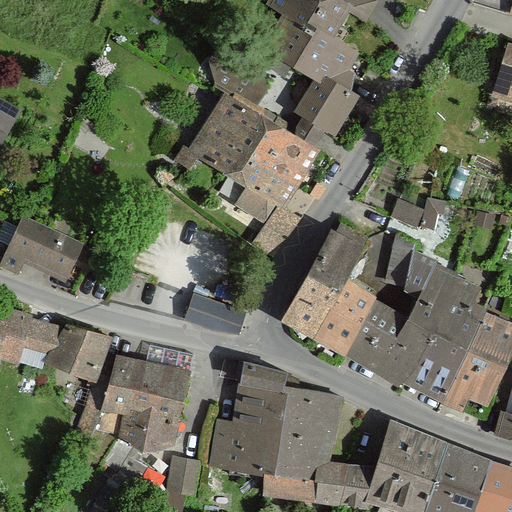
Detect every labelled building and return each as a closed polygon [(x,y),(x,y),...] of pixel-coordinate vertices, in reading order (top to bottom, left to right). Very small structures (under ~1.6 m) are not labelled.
[(328,77),(349,90),(354,73),(350,71),(359,54),(332,38),(349,9),(367,19),(379,0),(378,0),(275,0),(272,4),(286,13),(268,48),(318,79),(325,83),(328,77)] [(227,93),(254,110),(266,89),(259,59),(226,44),(213,62),(221,86),(229,90),(227,93)] [(511,49),(499,95),(511,98),(511,49)] [(303,125),(296,136),(314,147),(320,137),(325,129),(335,135),(359,96),(349,90),(328,77),(325,83),(318,79),(299,112),(307,117),(303,125)] [(186,148),(178,160),(192,168),(199,156),(249,187),(239,204),(265,221),(277,202),(285,207),(319,151),(314,147),(296,136),(254,110),(227,93),(191,151),(186,148)] [(0,143),(3,146),(24,109),(0,95),(0,143)] [(446,202),(428,198),(422,226),(435,229),(438,213),(443,214),(446,202)] [(424,210),(399,200),(392,217),(417,227),(424,210)] [(296,215),(282,207),(258,244),(270,253),(296,215)] [(495,215),(480,212),(477,224),(492,228),(495,215)] [(8,263),(21,269),(27,257),(70,277),(77,261),(93,268),(100,253),(29,219),(8,263)] [(386,281),(407,285),(415,249),(417,242),(397,233),(386,281)] [(365,250),(337,235),(291,321),(319,336),(349,280),(365,250)] [(412,320),(377,299),(348,353),(401,385),(404,379),(447,402),(488,312),(490,308),(476,302),(481,287),(436,266),(438,258),(415,249),(407,285),(424,298),(412,320)] [(349,280),(319,336),(348,353),(377,299),(349,280)] [(247,314),(199,297),(191,321),(216,330),(240,333),(247,314)] [(0,316),(0,355),(21,362),(27,344),(55,353),(52,362),(93,375),(99,377),(105,360),(113,338),(72,325),(70,328),(34,317),(35,315),(16,310),(13,321),(0,316)] [(511,356),(511,324),(488,312),(447,402),(466,409),(472,396),(491,403),(511,356)] [(119,363),(105,360),(99,377),(93,375),(91,383),(96,385),(79,433),(91,435),(101,408),(131,414),(126,436),(149,445),(177,443),(195,371),(122,356),(119,363)] [(372,502),(382,471),(330,465),(344,400),(286,391),(289,374),(247,363),(240,362),(237,380),(244,382),(238,425),(220,423),(213,466),(269,473),(268,494),(370,508),(372,502)] [(511,394),(503,430),(511,433),(511,394)] [(404,511),(429,511),(450,448),(395,426),(382,471),(372,502),(404,511)] [(144,449),(120,437),(105,463),(101,472),(110,476),(88,511),(120,511),(147,466),(138,461),(144,449)] [(478,511),(494,464),(450,448),(429,511),(478,511)] [(199,461),(174,457),(168,489),(194,493),(199,461)] [(511,511),(511,469),(494,464),(478,511),(511,511)]
